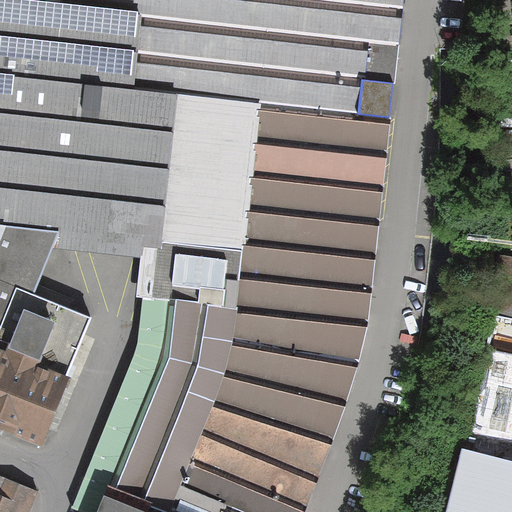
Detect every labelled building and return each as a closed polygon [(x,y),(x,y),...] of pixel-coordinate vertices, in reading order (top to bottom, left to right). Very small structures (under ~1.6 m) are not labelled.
[(400,0),(0,0),(0,117),(379,166),(400,0)] [(368,291),(379,166),(0,117),(0,427),(45,447),(95,323),(34,299),(54,254),(141,260),(138,350),(79,488),(98,496),(138,511),(302,511),(344,405),(368,291)] [(511,257),(501,256),(489,314),(511,318),(511,257)] [(511,357),(490,353),(472,431),(511,439),(511,357)] [(511,511),(511,461),(463,450),(447,511),(511,511)] [(0,511),(28,511),(35,496),(0,480),(0,511)] [(138,511),(98,496),(91,511),(138,511)]
